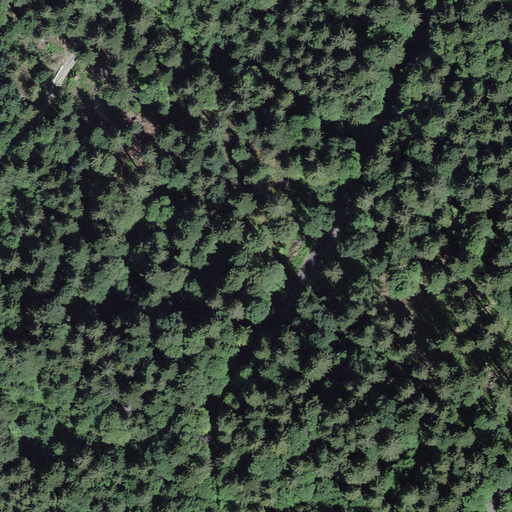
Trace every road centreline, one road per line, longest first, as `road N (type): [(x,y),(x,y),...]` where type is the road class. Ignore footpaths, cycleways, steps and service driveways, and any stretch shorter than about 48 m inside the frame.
road 1 (unclassified): [(231,511),(217,456),(217,402),(353,193),(425,34),(427,0)]
road 2 (unclassified): [(117,0),(0,174)]
